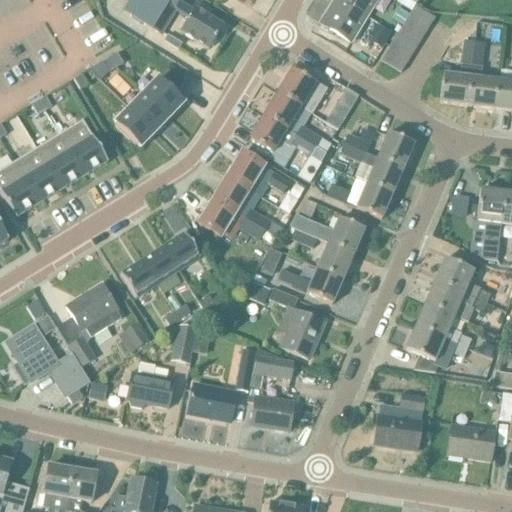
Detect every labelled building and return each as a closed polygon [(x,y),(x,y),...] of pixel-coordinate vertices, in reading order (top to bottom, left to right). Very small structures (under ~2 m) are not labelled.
[(223,29),(195,12),(200,6),(191,0),(130,0),(123,13),(162,37),(176,14),(188,21),(180,33),(209,51),(210,49),(212,50),(217,42),(216,41),(223,29)] [(366,20),(377,0),(339,0),(339,2),(336,0),(335,1),(366,20)] [(411,12),(414,8),(418,0),(399,0),(397,3),(411,12)] [(366,20),(335,1),(335,2),(338,3),(332,13),(329,11),(320,26),(350,45),(366,20)] [(414,8),(411,12),(410,15),(407,19),(428,32),(435,21),(414,8)] [(401,30),(421,43),(428,32),(407,19),(401,30)] [(377,25),(369,38),(373,40),(371,43),(382,51),(393,35),(377,25)] [(394,41),(414,54),(421,43),(401,30),(400,31),(394,41)] [(387,52),(408,65),(414,54),(394,41),(387,52)] [(466,108),(473,44),(464,43),(459,79),(442,77),(439,105),(466,108)] [(493,112),(496,84),(481,82),(485,46),(473,44),(466,108),(493,112)] [(408,65),(387,52),(380,63),(401,76),(408,65)] [(116,55),(109,59),(116,70),(123,66),(116,55)] [(109,74),(116,70),(109,59),(102,64),(109,74)] [(277,96),(300,110),(312,117),(327,91),(317,85),(318,80),(308,75),(304,80),(291,72),(277,96)] [(73,81),(80,92),(87,88),(80,77),(73,81)] [(157,81),(143,96),(169,121),(183,106),(157,81)] [(511,113),(511,85),(496,84),(493,112),(511,113)] [(338,104),(350,111),(358,99),(345,92),(338,104)] [(143,96),(128,111),(154,136),(169,121),(143,96)] [(286,133),(287,131),(300,110),(277,96),(263,119),(286,133)] [(45,99),(38,103),(44,114),(51,109),(45,99)] [(37,118),(44,114),(38,103),(31,107),(37,118)] [(140,151),(154,136),(128,111),(114,126),(140,151)] [(263,119),(248,143),(255,147),(251,152),(268,162),(280,144),(290,150),(291,148),(310,160),(315,151),(295,139),(286,133),(263,119)] [(81,124),(58,137),(83,178),(106,165),(106,166),(107,165),(81,122),(80,123),(81,124)] [(301,128),(295,139),(315,151),(322,140),(301,128)] [(367,157),(368,155),(372,146),(348,136),(343,147),(367,157)] [(388,136),(377,161),(402,172),(413,147),(388,136)] [(58,137),(36,151),(61,192),(83,178),(58,137)] [(377,161),(367,157),(343,147),(339,156),(373,170),(366,186),(391,197),(402,172),(377,161)] [(36,151),(13,165),(38,206),(61,192),(36,151)] [(249,194),(249,193),(257,180),(283,196),(289,186),(240,156),(226,180),(249,194)] [(18,218),(38,206),(13,165),(0,172),(0,195),(15,221),(16,220),(16,219),(18,218)] [(244,222),(251,211),(258,199),(249,193),(249,194),(226,180),(212,203),(235,217),(244,222)] [(380,223),(391,197),(366,186),(355,212),(380,223)] [(288,215),(302,192),(293,187),(280,210),(288,215)] [(331,187),(326,199),(345,207),(350,195),(331,187)] [(501,227),(505,196),(479,193),(475,224),(489,226),(487,239),(489,239),(488,248),(487,247),(485,262),(496,263),(501,227)] [(511,196),(505,196),(501,227),(511,228),(511,238),(511,239),(511,266),(510,269),(511,269),(511,196)] [(467,201),(452,198),(450,214),(464,216),(467,201)] [(296,217),(290,230),(295,232),(317,241),(328,246),(353,257),(363,232),(338,221),(334,232),(311,222),(318,207),(305,201),(298,218),(296,217)] [(220,240),(235,217),(212,203),(197,226),(220,240)] [(251,211),(244,222),(263,234),(264,233),(270,223),(251,211)] [(260,240),(263,234),(244,222),(238,231),(258,243),(260,240)] [(295,232),(291,242),(313,251),(317,241),(295,232)] [(177,275),(199,261),(183,236),(162,250),(177,275)] [(327,248),(317,270),(342,281),(353,257),(328,246),(327,248)] [(157,287),(177,275),(162,250),(141,263),(157,287)] [(434,285),(486,307),(490,296),(480,292),(481,290),(468,285),(473,274),(478,277),(483,266),(462,257),(457,267),(444,262),(434,285)] [(135,301),(157,287),(141,263),(120,276),(135,301)] [(342,281),(317,270),(311,284),(298,279),(301,272),(286,266),(283,272),(282,272),(276,285),(331,308),(342,281)] [(255,285),(250,297),(265,303),(270,291),(255,285)] [(486,307),(434,285),(425,307),(454,319),(468,325),(473,312),(482,316),(486,307)] [(81,335),(86,332),(90,339),(121,320),(101,288),(65,310),(81,335)] [(308,363),(324,326),(294,313),(299,302),(273,291),(268,302),(288,311),(282,325),(289,328),(279,351),(308,363)] [(202,312),(213,306),(208,299),(198,305),(202,312)] [(45,317),(37,304),(26,311),(34,324),(45,317)] [(425,307),(415,329),(444,342),(455,346),(467,352),(471,342),(460,337),(461,335),(449,329),(453,320),(454,319),(425,307)] [(179,321),(189,315),(185,308),(174,314),(179,321)] [(168,328),(179,321),(174,314),(164,321),(168,328)] [(43,338),(56,331),(49,320),(6,347),(17,365),(12,368),(25,388),(30,384),(30,386),(48,375),(62,398),(87,381),(80,370),(72,357),(56,367),(39,340),(43,337),(43,338)] [(171,363),(189,367),(197,324),(191,321),(178,328),(171,363)] [(148,344),(137,326),(123,335),(134,352),(148,344)] [(435,364),(444,342),(415,329),(405,353),(419,359),(413,373),(435,376),(439,365),(435,364)] [(80,370),(95,361),(82,341),(67,350),(72,357),(80,370)] [(483,344),(479,354),(491,359),(495,348),(483,344)] [(463,360),(467,352),(455,346),(451,355),(463,360)] [(242,352),(235,392),(249,394),(256,354),(242,352)] [(294,365),(257,352),(253,378),(290,384),(294,365)] [(152,380),(154,369),(139,366),(137,377),(131,376),(125,404),(129,405),(131,409),(141,411),(144,408),(167,413),(173,384),(152,380)] [(494,374),(491,390),(511,392),(511,376),(501,375),(494,374)] [(105,388),(91,385),(88,401),(101,404),(105,388)] [(192,388),(186,417),(230,426),(236,397),(192,388)] [(292,406),(293,397),(277,395),(275,404),(254,401),(250,429),(288,435),(293,406),(292,406)] [(510,425),(511,414),(511,396),(502,395),(497,423),(510,425)] [(401,396),(400,412),(423,414),(425,399),(401,396)] [(372,449),(417,456),(421,426),(377,419),(372,449)] [(451,429),(446,459),(490,466),(494,436),(451,429)] [(0,461),(0,497),(1,498),(5,484),(11,464),(0,461)] [(65,511),(72,473),(48,469),(43,498),(44,498),(42,509),(47,510),(47,511),(65,511)] [(72,473),(65,511),(80,511),(82,504),(91,506),(96,477),(72,473)] [(150,511),(156,488),(130,483),(123,511),(150,511)] [(0,497),(0,511),(22,511),(29,491),(5,484),(1,498),(0,497)]
